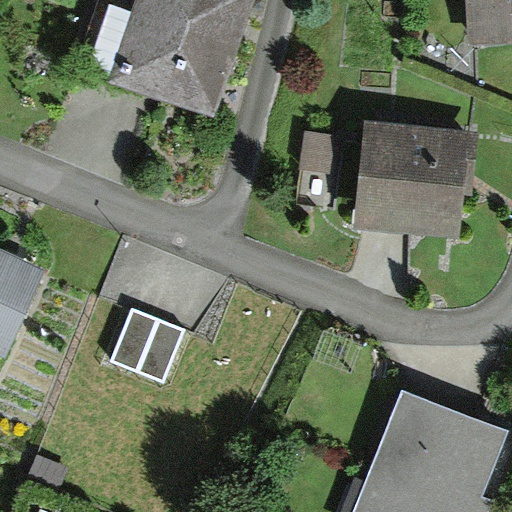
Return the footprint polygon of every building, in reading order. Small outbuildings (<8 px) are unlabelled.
[(210,104),(249,0),(130,0),(134,1),(109,67),(210,104)] [(511,0),(467,0),(468,13),(511,11),(511,0)] [(463,188),(472,189),(478,120),(365,109),(355,213),(459,223),(463,188)] [(332,129),(305,125),(300,163),(327,167),(332,129)] [(0,323),(23,270),(0,259),(0,323)] [(104,365),(154,383),(173,332),(123,314),(104,365)] [(466,511),(498,426),(387,386),(341,511),(466,511)]
